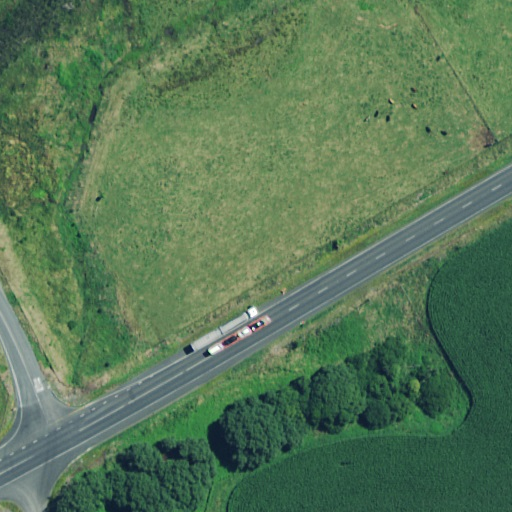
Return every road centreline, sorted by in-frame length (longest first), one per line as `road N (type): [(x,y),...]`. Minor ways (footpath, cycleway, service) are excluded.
road 1 (trunk): [(511,177),(57,443)]
road 2 (unclassified): [(57,443),(0,314)]
